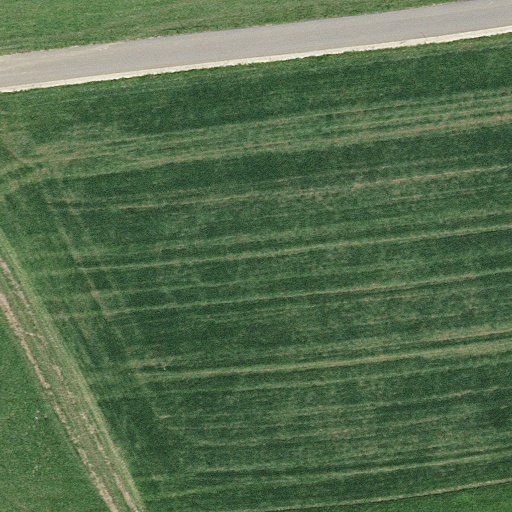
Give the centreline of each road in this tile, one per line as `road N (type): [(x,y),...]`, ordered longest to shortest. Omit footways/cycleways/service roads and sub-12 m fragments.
road 1 (unclassified): [(509,0),(0,63)]
road 2 (track): [(85,511),(0,319)]
